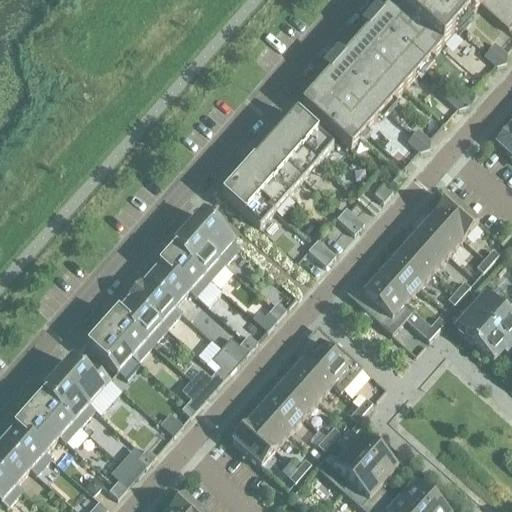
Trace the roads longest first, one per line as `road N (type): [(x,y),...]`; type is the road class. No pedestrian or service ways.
road 1 (residential): [(128,511),(511,84)]
road 2 (residential): [(352,0),(0,394)]
